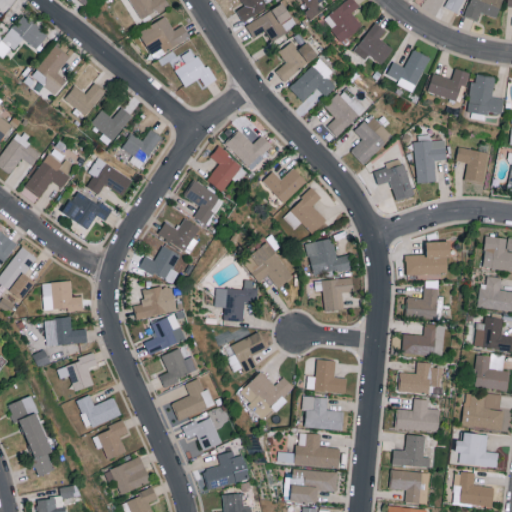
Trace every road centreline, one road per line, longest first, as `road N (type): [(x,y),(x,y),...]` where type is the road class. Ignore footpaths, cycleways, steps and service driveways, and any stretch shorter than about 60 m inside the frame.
road 1 (residential): [(362,511),(382,281),(374,242),(345,187),(270,109),(197,0)]
road 2 (residential): [(186,511),(116,339),(112,283),(123,245),(214,116),(254,86)]
road 3 (residential): [(202,133),(41,0)]
road 4 (residential): [(374,242),(443,217),(511,216)]
road 5 (residential): [(511,55),(438,37),(388,0)]
road 6 (residential): [(116,270),(68,251),(0,199)]
